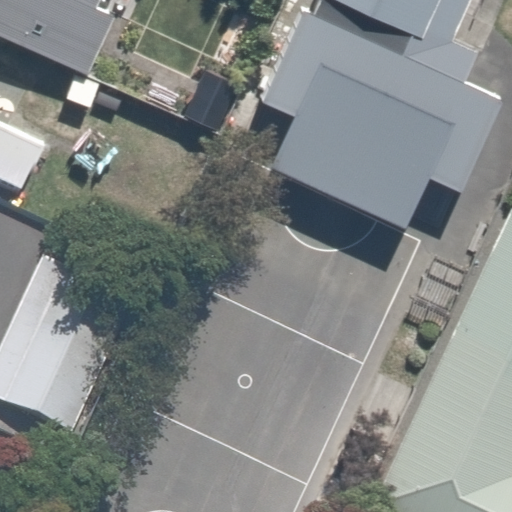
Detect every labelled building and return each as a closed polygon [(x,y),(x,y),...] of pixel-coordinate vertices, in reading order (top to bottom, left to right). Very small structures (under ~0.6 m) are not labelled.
[(0,0),(0,36),(6,39),(24,0),(0,0)] [(404,230),(427,178),(459,192),(501,99),(465,83),(478,53),(451,42),(470,0),(318,0),(312,15),(300,9),(258,102),(292,117),(268,167),(404,230)] [(0,195),(7,198),(37,135),(0,117),(0,195)] [(511,511),(511,206),(511,207),(371,506),(384,511),(511,511)] [(20,276),(0,318),(0,409),(57,437),(112,320),(20,276)]
